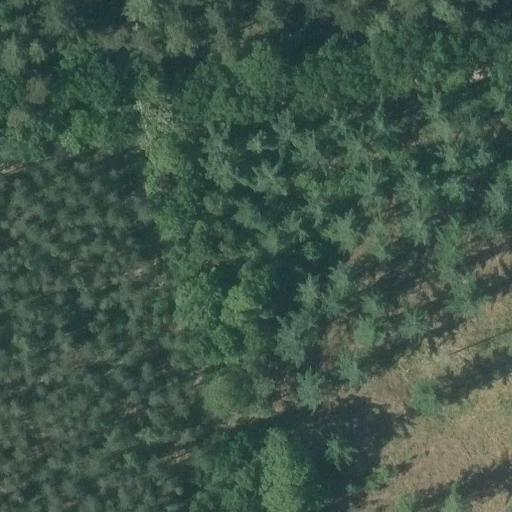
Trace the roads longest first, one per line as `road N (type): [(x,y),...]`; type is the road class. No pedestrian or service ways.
road 1 (track): [(511,64),(179,95),(0,126)]
road 2 (track): [(0,88),(172,62),(447,0)]
road 3 (track): [(184,95),(280,511)]
